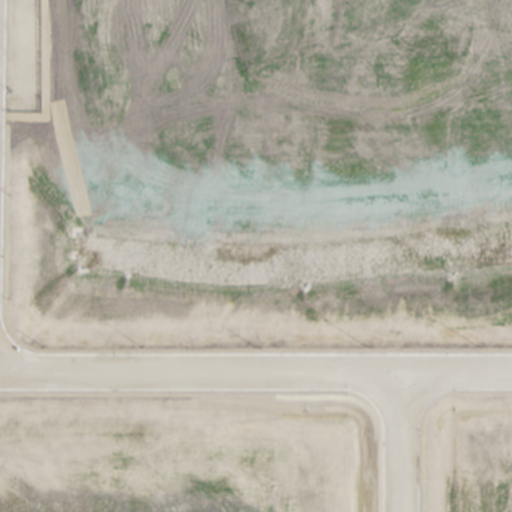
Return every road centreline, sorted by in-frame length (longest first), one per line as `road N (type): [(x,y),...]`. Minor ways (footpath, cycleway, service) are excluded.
road 1 (residential): [(511,371),(0,371)]
road 2 (residential): [(402,511),(402,371)]
